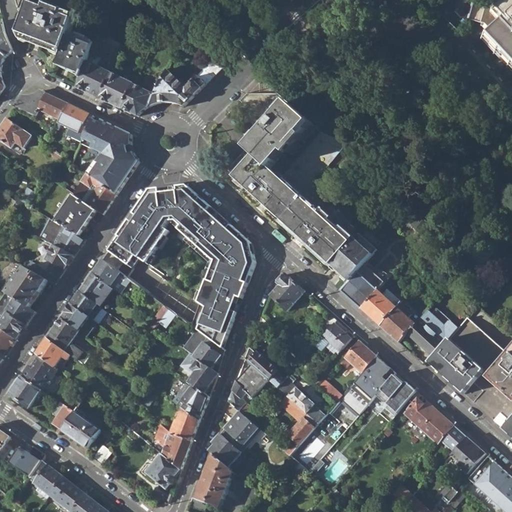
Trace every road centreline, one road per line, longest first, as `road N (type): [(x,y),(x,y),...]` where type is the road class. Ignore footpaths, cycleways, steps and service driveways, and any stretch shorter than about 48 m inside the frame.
road 1 (residential): [(511,462),(277,243)]
road 2 (residential): [(277,243),(173,511)]
road 3 (residential): [(159,162),(0,387)]
road 4 (residential): [(310,0),(183,131)]
road 5 (residential): [(0,409),(138,511)]
road 6 (residential): [(31,79),(153,136)]
road 7 (residential): [(277,243),(181,162)]
